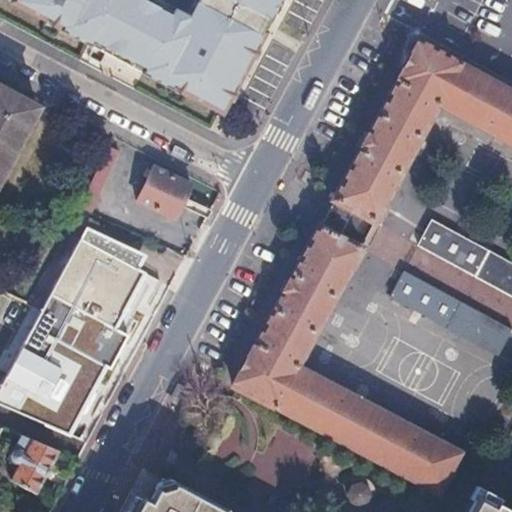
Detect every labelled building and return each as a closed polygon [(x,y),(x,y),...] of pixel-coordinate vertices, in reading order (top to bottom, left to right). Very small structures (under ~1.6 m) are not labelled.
[(229,103),(282,0),(196,0),(184,23),(139,0),(24,0),(68,22),(66,24),(94,38),(96,36),(123,49),(152,64),(150,67),(179,81),(180,79),(229,103)] [(376,213),(434,107),(511,148),(511,95),(416,44),(331,203),(371,224),(376,213)] [(0,174),(37,104),(0,83),(0,174)] [(117,151),(107,146),(90,181),(100,186),(117,151)] [(190,184),(152,167),(135,203),(173,220),(180,205),(183,198),(190,184)] [(100,186),(90,181),(78,206),(88,211),(100,186)] [(183,198),(180,205),(206,218),(210,211),(183,198)] [(371,224),(331,203),(324,215),(317,228),(357,249),(364,237),(371,224)] [(511,265),(427,220),(412,246),(511,299),(511,265)] [(357,249),(317,228),(233,387),(434,493),(455,452),(294,365),(347,268),(357,249)] [(151,276),(73,234),(0,369),(0,406),(63,440),(151,276)] [(399,272),(385,298),(493,356),(507,330),(399,272)] [(20,434),(8,457),(9,460),(12,464),(15,465),(18,465),(11,480),(35,493),(57,450),(40,443),(20,434)] [(218,511),(190,496),(162,481),(150,504),(142,500),(135,511),(218,511)] [(466,511),(500,511),(475,498),(466,511)]
